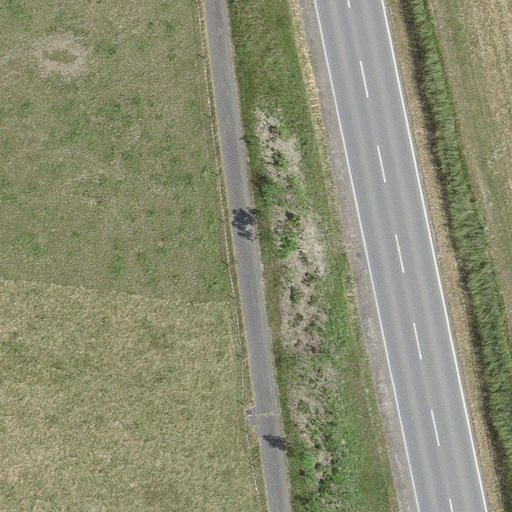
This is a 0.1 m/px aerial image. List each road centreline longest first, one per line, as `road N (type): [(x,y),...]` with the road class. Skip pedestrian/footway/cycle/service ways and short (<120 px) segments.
road 1 (primary): [(348,0),(451,511)]
road 2 (track): [(214,0),(276,511)]
